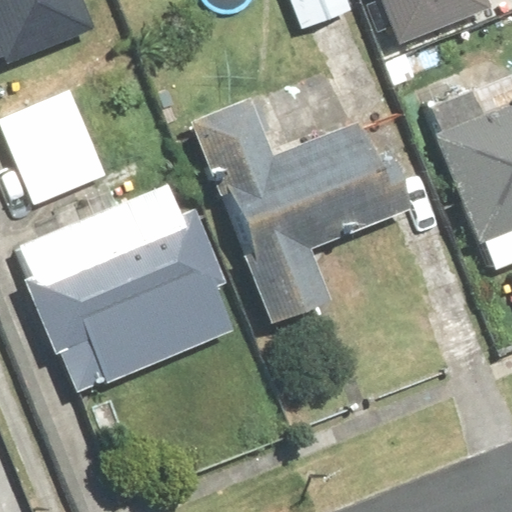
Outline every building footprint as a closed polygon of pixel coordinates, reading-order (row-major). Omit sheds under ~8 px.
[(75,0),(0,0),(0,66),(88,31),(75,0)] [(348,0),(291,0),(304,30),(353,10),(348,0)] [(381,0),(398,42),(485,9),(481,0),(381,0)] [(511,78),(426,111),(477,244),(511,230),(511,78)] [(68,89),(0,118),(0,122),(38,209),(108,178),(68,89)] [(255,99),(193,122),(269,322),(327,300),(307,250),(412,210),(393,159),(382,163),(366,122),(277,156),(255,99)] [(176,212),(165,186),(14,248),(73,391),(230,327),(216,293),(228,288),(194,204),(176,212)]
